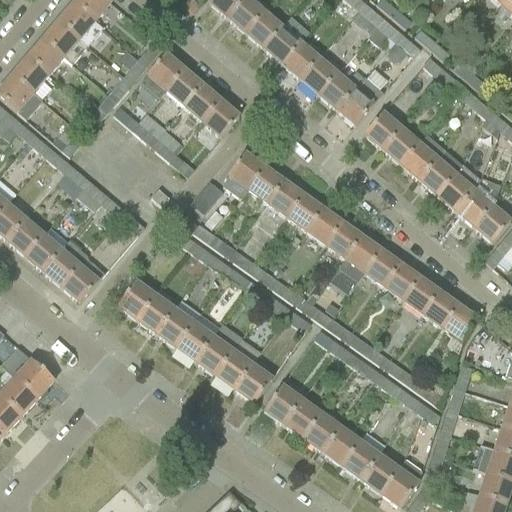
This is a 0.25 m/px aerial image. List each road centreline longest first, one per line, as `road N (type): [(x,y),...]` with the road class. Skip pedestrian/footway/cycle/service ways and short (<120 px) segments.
road 1 (residential): [(126,0),(511,323)]
road 2 (residential): [(0,511),(115,380)]
road 3 (residential): [(115,380),(0,279)]
road 4 (residential): [(230,466),(115,380)]
